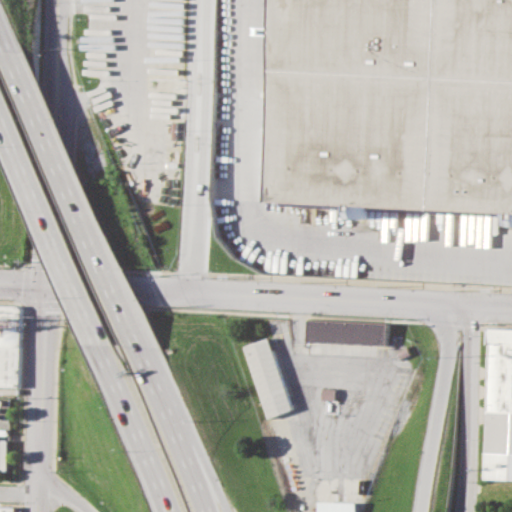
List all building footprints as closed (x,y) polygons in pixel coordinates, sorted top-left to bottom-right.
[(511,211),(511,0),(287,0),(278,200),(511,211)] [(0,305),(22,306),(19,388),(0,386),(0,305)] [(306,344),(388,346),(388,323),(306,321),(306,344)] [(484,479),(511,480),(511,326),(492,326),(484,479)] [(267,420),(294,410),(267,337),(241,346),(267,420)] [(500,491),(511,491),(511,511),(499,511),(500,491)] [(322,511),(359,511),(359,501),(323,500),(322,511)]
